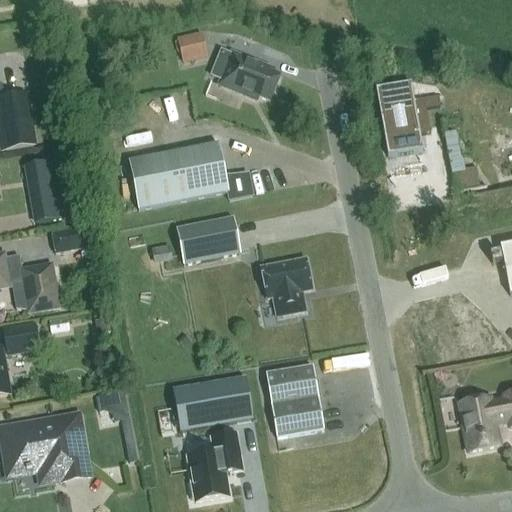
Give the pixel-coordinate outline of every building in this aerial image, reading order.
[(180,53),(204,47),(201,35),(177,41),(180,53)] [(220,82),(220,84),(246,95),(244,98),(257,103),(258,100),(270,104),(280,78),(269,74),(270,70),(232,54),(231,56),(221,52),(210,78),(220,82)] [(411,87),(376,93),(388,160),(423,154),(411,87)] [(0,153),(0,155),(37,148),(27,95),(4,99),(0,99),(0,153)] [(247,175),(225,177),(219,147),(129,165),(138,214),(228,196),(230,202),(252,197),(247,175)] [(55,163),(23,168),(33,227),(65,221),(55,163)] [(176,231),(183,268),(241,257),(233,219),(176,231)] [(84,230),(51,236),(55,257),(87,251),(84,230)] [(511,247),(500,250),(510,298),(511,297),(511,247)] [(169,248),(152,252),(155,266),(173,262),(169,248)] [(4,257),(0,257),(0,290),(9,289),(9,287),(22,285),(28,317),(60,311),(52,267),(21,273),(19,258),(4,261),(4,257)] [(302,296),(312,294),(306,262),(261,271),(267,302),(279,300),(282,319),(306,315),(302,296)] [(6,349),(0,349),(0,398),(10,397),(3,359),(39,353),(35,328),(3,333),(6,349)] [(313,369),(266,377),(277,441),(324,433),(313,369)] [(244,381),(171,394),(178,435),(251,423),(244,381)] [(469,456),(499,450),(494,425),(508,423),(510,431),(511,430),(511,396),(504,398),(504,403),(491,405),(490,401),(459,407),(469,456)] [(34,430),(3,435),(10,473),(16,472),(20,475),(41,471),(43,477),(46,480),(47,485),(85,479),(84,473),(87,469),(78,419),(34,427),(34,430)] [(213,455),(187,460),(191,486),(188,487),(191,502),(194,501),(195,505),(229,499),(225,476),(242,473),(235,437),(211,441),(213,455)]
